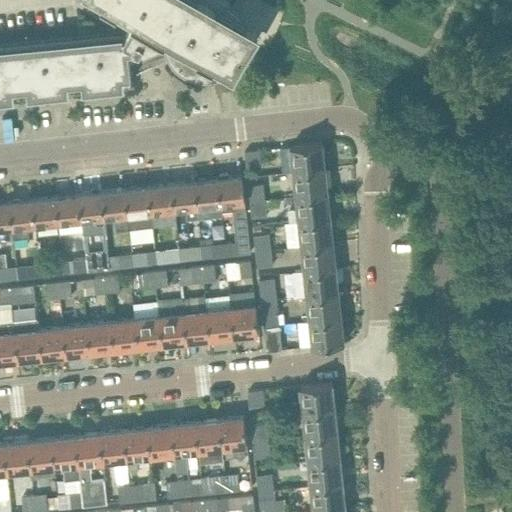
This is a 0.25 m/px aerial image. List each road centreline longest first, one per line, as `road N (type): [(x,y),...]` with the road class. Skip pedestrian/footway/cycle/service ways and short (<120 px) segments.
road 1 (residential): [(453,511),(439,189),(420,161),(375,147)]
road 2 (residential): [(0,400),(383,357)]
road 3 (residential): [(0,160),(339,120),(359,126)]
road 4 (residential): [(383,357),(375,147)]
road 5 (residential): [(389,511),(383,357)]
